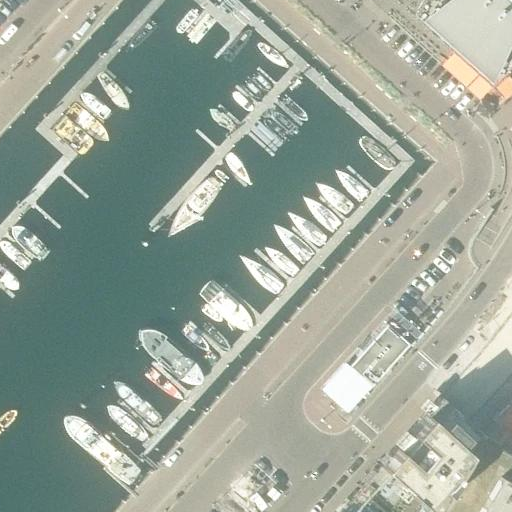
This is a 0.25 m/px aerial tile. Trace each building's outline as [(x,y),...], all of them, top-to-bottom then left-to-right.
[(511,70),(511,5),(506,0),(425,0),(424,2),(414,16),(492,87),(504,77),(511,70)] [(319,389),(346,413),(408,345),(385,325),(361,351),(356,347),(319,389)] [(443,511),(473,463),(475,459),(467,451),(478,431),(440,397),(408,432),(413,436),(399,451),(395,447),(348,499),(354,504),(347,511),(443,511)] [(511,408),(510,407),(495,422),(511,432),(511,408)] [(475,511),(497,476),(511,484),(511,457),(486,441),(475,459),(473,463),(443,511),(475,511)] [(511,511),(511,484),(497,476),(475,511),(511,511)]
